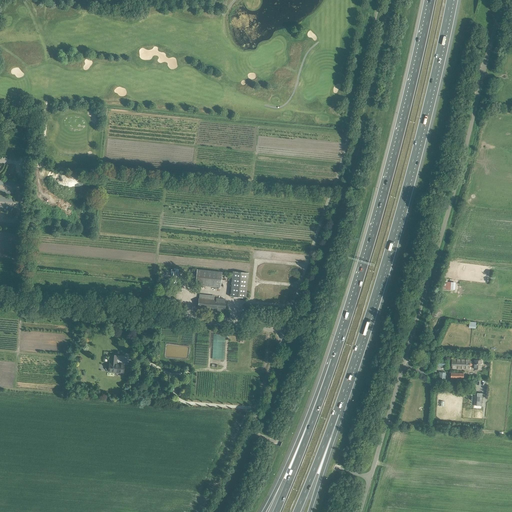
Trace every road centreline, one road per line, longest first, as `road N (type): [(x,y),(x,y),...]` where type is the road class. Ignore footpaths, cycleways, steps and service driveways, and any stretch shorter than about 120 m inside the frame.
road 1 (unclassified): [(360,511),(504,0)]
road 2 (motorway): [(336,411),(394,230),(450,0)]
road 3 (motorway): [(431,0),(334,362)]
road 4 (motorway): [(334,362),(263,511)]
road 5 (motorway): [(334,362),(276,511)]
road 6 (track): [(507,432),(387,422)]
